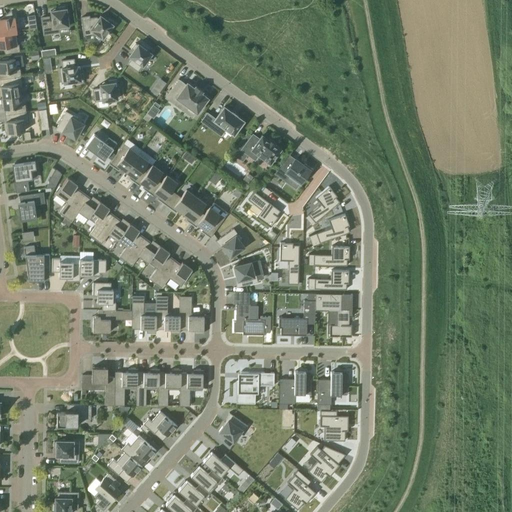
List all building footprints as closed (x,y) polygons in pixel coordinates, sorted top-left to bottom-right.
[(66,8),(65,8),(64,6),(58,7),(58,9),(51,10),(52,21),(50,22),(49,16),(41,17),(44,34),(60,32),(59,26),(68,25),(68,21),(70,20),(69,12),(67,12),(66,8)] [(0,32),(17,30),(15,17),(13,17),(12,10),(5,15),(5,18),(0,18),(0,32)] [(27,16),(29,29),(37,28),(35,15),(27,16)] [(108,21),(101,16),(100,15),(98,18),(96,17),(89,18),(89,16),(81,17),(84,35),(97,33),(103,38),(109,29),(111,30),(116,23),(109,19),(108,21)] [(15,31),(17,31),(17,30),(0,32),(0,47),(6,46),(7,53),(20,51),(18,38),(16,38),(15,31)] [(144,66),(153,54),(149,51),(150,49),(143,44),(142,46),(139,44),(138,45),(136,43),(132,49),(134,50),(133,52),(135,53),(132,57),(133,59),(129,64),(139,71),(143,65),(144,66)] [(38,50),(30,51),(31,60),(40,59),(38,50)] [(0,78),(21,76),(20,65),(16,66),(15,58),(9,59),(8,58),(2,59),(2,60),(0,60),(0,78)] [(75,65),(74,58),(61,60),(62,67),(61,67),(63,82),(74,80),(75,82),(83,81),(82,73),(80,73),(79,70),(77,70),(76,65),(75,65)] [(2,97),(20,94),(19,87),(23,87),(21,76),(0,78),(0,80),(1,89),(0,89),(0,92),(0,95),(0,96),(2,96),(2,97)] [(109,82),(105,82),(105,84),(100,84),(100,86),(93,87),(93,99),(100,98),(100,99),(116,98),(115,88),(117,88),(117,79),(109,80),(109,82)] [(186,84),(180,80),(179,79),(165,97),(183,110),(187,105),(197,112),(208,98),(201,93),(203,91),(195,85),(194,87),(187,82),(186,84)] [(157,95),(160,91),(153,87),(150,90),(157,95)] [(5,115),(26,112),(25,101),(21,101),(20,94),(2,97),(3,98),(0,98),(0,99),(1,99),(2,104),(3,104),(5,115)] [(225,107),(224,107),(223,108),(215,119),(207,113),(202,120),(218,131),(222,125),(233,133),(234,134),(238,127),(240,128),(244,123),(242,122),(242,121),(242,122),(243,121),(242,120),(236,116),(236,115),(231,112),(225,107)] [(46,109),(38,110),(41,130),(49,129),(46,109)] [(59,128),(77,138),(85,123),(79,120),(80,118),(67,111),(59,128)] [(8,133),(13,132),(13,134),(19,133),(19,131),(25,130),(24,123),(28,122),(26,112),(5,115),(6,125),(5,125),(5,131),(5,132),(7,131),(8,133)] [(152,116),(147,112),(143,117),(148,121),(152,116)] [(258,154),(270,163),(273,159),(275,160),(280,154),(278,152),(281,148),(274,144),(275,143),(275,141),(271,138),(269,138),(268,139),(262,135),(259,139),(253,134),(251,136),(247,133),(248,133),(247,132),(237,146),(248,154),(255,159),(258,154)] [(98,155),(104,160),(117,143),(108,137),(105,141),(94,134),(85,146),(86,146),(86,145),(99,155),(98,155)] [(120,167),(126,171),(138,154),(124,144),(110,162),(116,166),(115,167),(118,170),(119,169),(118,169),(120,167)] [(140,183),(141,181),(147,172),(142,169),(148,161),(138,154),(126,171),(132,175),(130,178),(129,178),(133,181),(134,179),(140,183)] [(282,162),(274,173),(285,181),(290,175),(301,182),(305,176),(307,177),(313,169),(305,163),(304,165),(295,158),(289,167),(282,162)] [(28,178),(32,178),(31,169),(36,168),(35,160),(12,164),(12,167),(16,192),(29,190),(28,178)] [(154,194),(155,192),(162,183),(161,182),(156,179),(162,171),(152,164),(147,172),(141,181),(146,185),(144,188),(144,189),(147,191),(149,190),(154,194)] [(62,173),(55,169),(46,188),(50,187),(55,187),(62,173)] [(176,193),(171,189),(176,182),(167,175),(161,182),(162,183),(155,192),(160,196),(158,199),(162,202),(163,200),(168,204),(176,193)] [(78,185),(77,184),(68,177),(61,187),(60,186),(56,191),(57,192),(56,194),(67,202),(59,212),(65,217),(83,193),(75,188),(78,185)] [(262,190),(268,195),(271,191),(265,186),(262,190)] [(303,215),(310,224),(340,201),(329,186),(315,197),(320,203),(303,215)] [(236,188),(232,193),(238,198),(242,192),(236,188)] [(178,209),(183,213),(196,196),(186,189),(181,197),(176,193),(168,204),(173,208),(172,209),(176,212),(176,211),(178,209)] [(254,191),(248,199),(261,209),(256,216),(271,226),(282,211),(254,191)] [(18,204),(20,222),(21,222),(21,220),(37,217),(35,204),(37,203),(36,192),(18,195),(19,195),(21,204),(18,204)] [(91,199),(83,193),(65,217),(62,221),(69,225),(79,211),(89,218),(101,202),(93,196),(91,199)] [(197,225),(198,223),(205,214),(204,214),(200,211),(205,203),(196,196),(183,213),(189,217),(187,220),(190,223),(192,221),(197,225)] [(107,211),(109,208),(101,202),(89,218),(97,224),(89,234),(95,239),(113,215),(107,211)] [(211,236),(225,218),(210,207),(204,214),(205,214),(198,223),(204,227),(202,230),(201,230),(201,231),(205,233),(206,232),(211,236)] [(309,236),(313,245),(350,230),(343,213),(327,219),(330,227),(309,236)] [(123,218),(121,221),(113,215),(95,239),(102,243),(109,233),(119,241),(131,224),(123,218)] [(137,233),(139,230),(131,224),(119,241),(127,246),(119,256),(125,261),(143,237),(137,233)] [(231,225),(216,238),(229,254),(242,243),(238,237),(240,236),(231,225)] [(259,250),(270,245),(266,235),(254,240),(259,250)] [(153,240),(151,243),(143,237),(125,261),(132,265),(139,255),(149,263),(161,246),(153,240)] [(288,280),(298,281),(299,243),(280,242),(280,260),(288,260),(288,280)] [(49,254),(35,254),(34,245),(24,247),(29,280),(44,280),(44,268),(49,268),(49,257),(49,254)] [(312,253),(312,264),(349,264),(350,245),(332,245),(332,254),(312,253)] [(167,255),(169,252),(161,246),(149,263),(157,268),(149,278),(155,283),(173,259),(167,255)] [(63,280),(77,281),(77,274),(77,262),(70,262),(70,260),(57,260),(57,257),(49,257),(49,268),(49,271),(56,271),(56,276),(63,277),(63,280)] [(77,262),(77,274),(97,275),(97,271),(102,271),(102,258),(77,258),(77,262)] [(251,258),(235,262),(239,283),(258,279),(255,265),(253,266),(251,258)] [(182,262),(180,265),(173,259),(155,283),(160,286),(162,287),(169,277),(180,285),(182,283),(183,284),(186,279),(185,278),(192,269),(182,262)] [(113,267),(118,270),(122,266),(117,262),(113,267)] [(311,288),(349,289),(349,270),(331,269),(331,278),(311,277),(311,288)] [(102,302),(102,310),(115,310),(115,302),(112,302),(113,289),(110,289),(111,282),(93,281),(93,295),(97,295),(97,302),(102,302)] [(341,293),(315,293),(315,310),(337,310),(337,324),(329,324),(329,335),(351,335),(351,324),(349,324),(349,308),(341,308),(341,293)] [(132,295),(132,310),(132,319),(132,328),(144,328),(147,328),(147,332),(156,332),(156,328),(156,312),(144,311),(144,295),(132,295)] [(180,312),(179,312),(167,312),(168,295),(156,295),(156,312),(156,328),(168,328),(171,328),(171,332),(180,333),(180,329),(179,329),(180,312)] [(179,329),(180,329),(192,329),(195,329),(194,333),(204,333),(204,312),(191,312),(191,295),(180,295),(179,312),(180,312),(179,329)] [(304,322),(315,322),(315,298),(304,298),(304,314),(279,314),(278,330),(304,330),(304,322)] [(263,332),(270,332),(269,317),(260,317),(260,319),(249,319),(249,304),(235,304),(235,322),(233,322),(233,332),(248,332),(248,334),(263,334),(263,332)] [(132,319),(132,310),(115,310),(102,310),(98,310),(98,316),(93,316),(93,331),(110,331),(110,319),(132,319)] [(107,376),(107,367),(92,367),(92,374),(82,374),(82,375),(82,381),(82,382),(82,388),(82,389),(86,389),(105,389),(105,404),(114,405),(115,376),(107,376)] [(137,371),(138,367),(129,367),(128,371),(126,371),(115,371),(115,376),(114,405),(124,405),(124,388),(136,388),(137,388),(137,371)] [(148,371),(137,371),(137,388),(136,388),(136,405),(146,405),(146,388),(158,388),(159,388),(159,372),(159,368),(150,368),(150,372),(148,372),(148,371)] [(168,389),(180,389),(181,372),(181,368),(172,368),(172,372),(169,372),(159,372),(159,388),(158,388),(158,405),(168,405),(168,389)] [(180,389),(180,405),(189,406),(190,389),(202,389),(203,369),(194,369),(194,373),(191,373),(191,372),(181,372),(180,389)] [(347,374),(341,373),(341,372),(334,371),(331,371),(331,379),(318,379),(317,403),(331,404),(331,394),(346,394),(347,374)] [(294,377),(279,377),(279,402),(294,402),(294,393),(310,393),(310,373),(294,372),(294,377)] [(273,373),(240,373),(240,380),(236,380),(236,404),(255,404),(254,393),(249,393),(249,385),(273,385),(273,373)] [(91,418),(91,404),(71,404),(71,410),(65,410),(65,412),(57,412),(57,425),(77,426),(77,424),(77,417),(90,417),(90,418),(91,418)] [(331,414),(324,414),(323,425),(328,425),(327,439),(346,440),(348,415),(336,414),(336,410),(331,409),(331,414)] [(177,425),(160,410),(151,420),(148,418),(140,427),(146,432),(149,429),(155,433),(159,428),(168,435),(177,425)] [(249,426),(233,415),(221,432),(236,442),(240,436),(241,437),(249,426)] [(138,425),(127,416),(122,422),(132,432),(138,425)] [(122,448),(125,451),(133,458),(138,452),(147,460),(157,449),(139,434),(130,445),(127,442),(122,448)] [(59,462),(78,462),(79,446),(73,446),(73,440),(56,440),(56,441),(54,441),(54,447),(56,447),(56,455),(59,455),(59,462)] [(198,457),(208,464),(217,470),(224,460),(226,462),(230,456),(219,448),(215,454),(205,447),(198,457)] [(309,471),(323,483),(339,464),(330,456),(334,452),(329,449),(326,452),(321,448),(314,456),(318,460),(309,471)] [(133,476),(142,466),(133,458),(125,451),(116,461),(112,459),(107,465),(118,474),(124,468),(133,476)] [(194,462),(187,472),(197,479),(205,486),(212,476),(215,477),(219,472),(217,470),(208,464),(204,469),(194,462)] [(109,480),(112,476),(108,473),(104,477),(95,487),(98,490),(94,495),(99,498),(96,502),(103,509),(110,500),(111,501),(120,491),(109,481),(109,480)] [(245,480),(249,484),(254,478),(250,474),(245,480)] [(294,488),(285,498),(300,511),(316,492),(307,484),(310,481),(306,477),(303,481),(298,477),(291,485),(294,488)] [(175,487),(185,495),(193,501),(201,491),(203,493),(207,487),(205,486),(197,479),(192,485),(183,478),(175,487)] [(78,509),(79,492),(57,491),(57,497),(55,497),(55,504),(54,504),(54,511),(55,511),(71,511),(71,509),(78,509)] [(164,502),(173,510),(175,511),(185,511),(189,507),(191,509),(196,503),(193,501),(185,495),(181,500),(171,493),(164,502)] [(277,508),(282,502),(275,496),(270,501),(277,508)]
